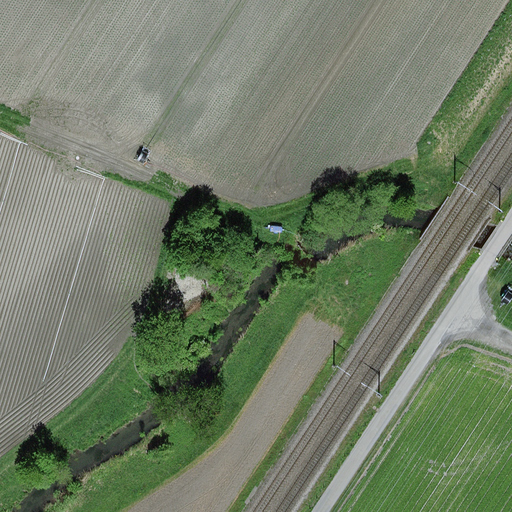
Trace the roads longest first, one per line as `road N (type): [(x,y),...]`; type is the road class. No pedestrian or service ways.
road 1 (track): [(0,119),(231,217),(275,215),(404,169)]
road 2 (track): [(321,511),(453,312)]
